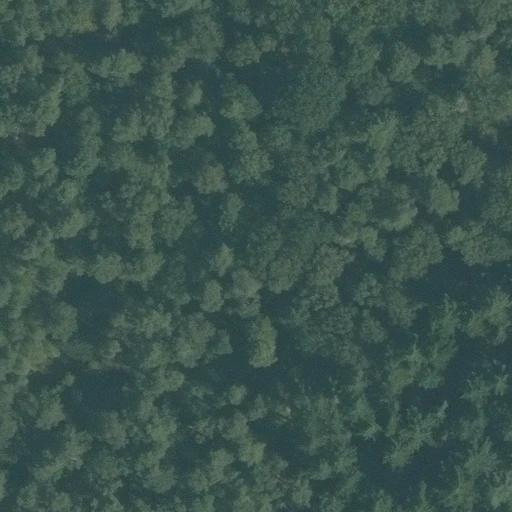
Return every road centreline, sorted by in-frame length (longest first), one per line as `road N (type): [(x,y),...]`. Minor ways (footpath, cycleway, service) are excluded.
road 1 (track): [(306,511),(260,302),(252,224),(359,81),(442,0)]
road 2 (track): [(319,129),(263,0)]
